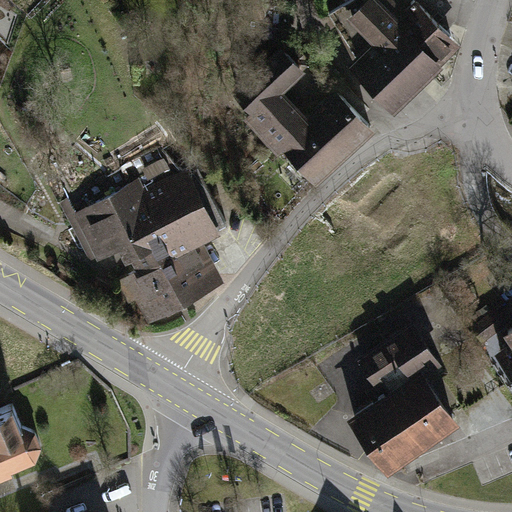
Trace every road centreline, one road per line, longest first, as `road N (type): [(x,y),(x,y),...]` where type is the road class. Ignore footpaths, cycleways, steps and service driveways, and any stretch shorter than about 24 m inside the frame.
road 1 (residential): [(447,112),(386,141),(244,277),(199,344),(182,397)]
road 2 (tertiary): [(397,511),(182,397)]
road 3 (tertiary): [(182,397),(0,285)]
road 4 (residential): [(511,430),(393,482)]
